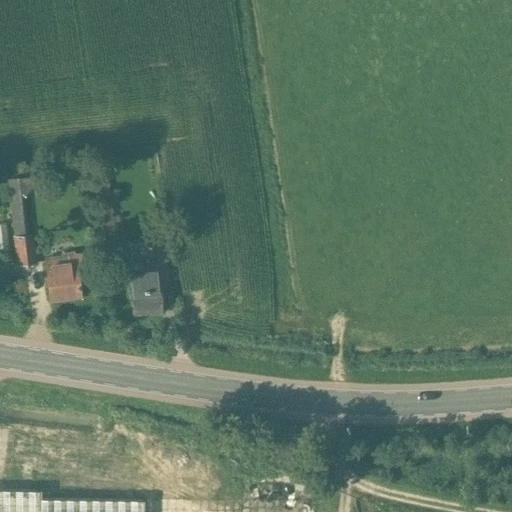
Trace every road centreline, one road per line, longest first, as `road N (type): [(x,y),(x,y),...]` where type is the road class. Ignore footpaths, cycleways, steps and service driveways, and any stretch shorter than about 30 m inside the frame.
road 1 (tertiary): [(511,398),(327,402),(0,357)]
road 2 (track): [(327,402),(328,438),(346,475),(386,493),(483,511)]
